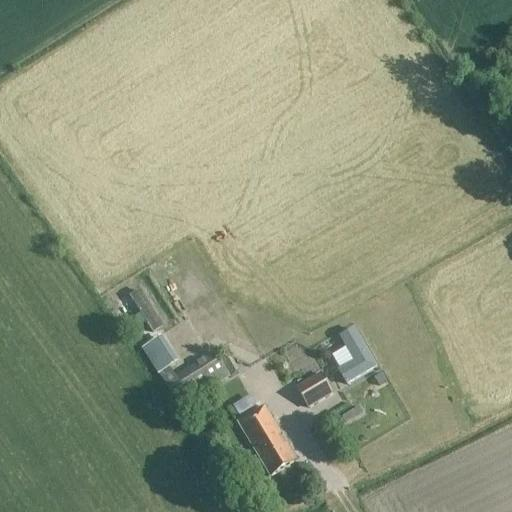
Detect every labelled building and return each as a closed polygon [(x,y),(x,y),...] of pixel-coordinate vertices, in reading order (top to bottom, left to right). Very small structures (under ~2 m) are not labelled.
[(346,386),(377,368),(355,331),(340,340),(354,363),(338,372),(346,386)] [(142,351),(152,368),(181,414),(231,382),(217,357),(177,382),(169,370),(177,365),(161,339),(142,351)] [(301,376),(311,371),(303,357),(293,362),(301,376)] [(307,409),(327,399),(333,395),(321,373),(296,388),(307,409)] [(263,408),(237,424),(270,477),(296,462),(263,408)]
